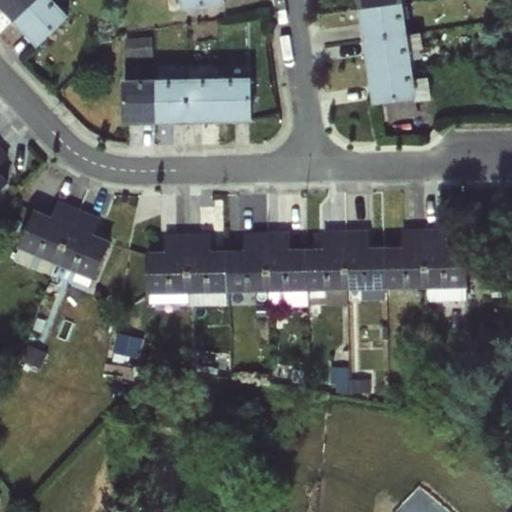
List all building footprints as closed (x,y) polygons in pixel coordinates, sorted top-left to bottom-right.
[(0,0),(0,6),(14,22),(36,0),(0,0)] [(54,0),(36,0),(14,22),(37,47),(70,16),(54,0)] [(225,0),(181,0),(183,9),(226,3),(225,0)] [(357,0),(359,9),(403,2),(403,0),(357,0)] [(403,2),(359,9),(364,40),(408,33),(403,2)] [(408,33),(364,40),(368,71),(413,64),(408,33)] [(153,37),(125,38),(126,57),(153,56),(153,37)] [(413,64),(368,71),(373,104),(380,103),(418,97),(415,79),(413,64)] [(251,76),(218,77),(218,122),(252,121),(251,76)] [(218,77),(186,78),(187,123),(218,122),(218,77)] [(418,97),(380,103),(383,122),(418,116),(416,101),(431,99),(428,77),(415,79),(418,97)] [(157,79),(156,79),(157,123),(187,123),(186,78),(157,79)] [(157,123),(156,79),(123,79),(124,124),(157,123)] [(0,146),(0,190),(9,182),(0,171),(0,165),(10,157),(0,146)] [(57,264),(80,209),(59,200),(51,216),(34,209),(18,248),(57,264)] [(80,209),(57,264),(96,280),(111,241),(94,234),(101,218),(80,209)] [(402,246),(385,246),(386,288),(427,287),(425,230),(402,230),(402,246)] [(448,230),(425,230),(427,287),(468,286),(469,245),(448,245),(448,230)] [(290,231),(267,232),(269,291),(307,290),(306,248),(291,248),(290,231)] [(323,248),(306,248),(307,290),(348,289),(346,231),(323,231),(323,248)] [(369,231),(346,231),(348,289),(386,288),(385,246),(369,247),(369,231)] [(244,249),(227,250),(228,292),(269,291),(267,232),(244,232),(244,249)] [(189,293),(187,234),(165,234),(165,251),(146,251),(148,294),(188,293),(189,293)] [(211,234),(187,234),(189,293),(228,292),(227,250),(211,250),(211,234)] [(468,286),(427,287),(427,301),(467,300),(468,286)] [(307,290),(269,291),(270,306),(309,305),(307,290)] [(188,293),(188,302),(190,307),(231,305),(228,292),(189,293),(188,293)] [(188,293),(148,294),(148,303),(188,302),(188,293)] [(114,331),(109,358),(128,361),(132,334),(114,331)]
